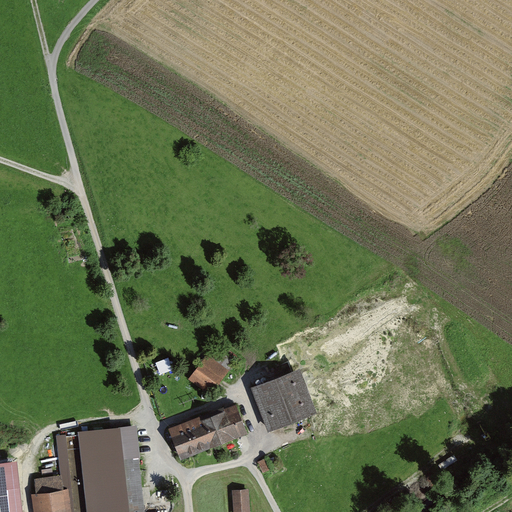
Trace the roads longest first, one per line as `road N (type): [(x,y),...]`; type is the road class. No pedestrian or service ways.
road 1 (track): [(188,511),(184,477),(156,434),(79,189)]
road 2 (track): [(79,189),(53,62),(98,0)]
road 3 (track): [(151,417),(44,436),(26,467),(27,511)]
road 4 (track): [(156,434),(231,397),(242,400),(258,433),(248,458)]
road 5 (track): [(277,511),(248,458),(184,477)]
